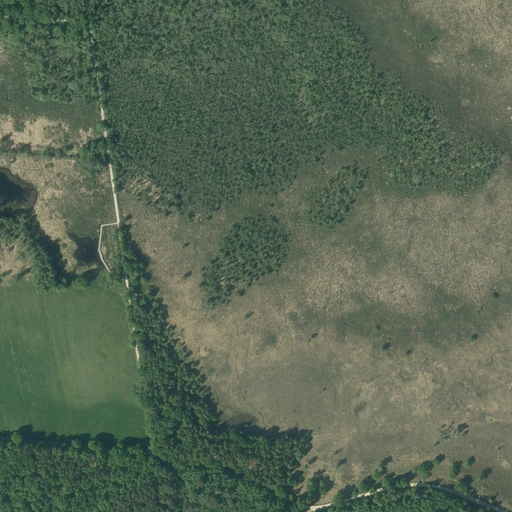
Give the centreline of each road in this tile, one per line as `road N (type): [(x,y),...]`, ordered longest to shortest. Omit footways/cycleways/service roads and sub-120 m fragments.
road 1 (track): [(118,223),(89,24)]
road 2 (track): [(502,511),(427,485),(315,510)]
road 3 (track): [(153,455),(124,270)]
road 4 (track): [(315,510),(229,466),(153,455)]
road 5 (track): [(153,455),(0,436)]
